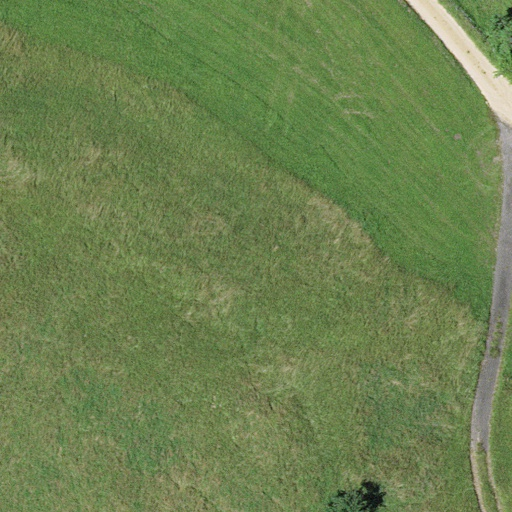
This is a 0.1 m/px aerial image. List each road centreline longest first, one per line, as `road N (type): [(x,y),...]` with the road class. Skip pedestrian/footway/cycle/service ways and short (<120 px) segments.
road 1 (track): [(494,511),(486,498),(486,413),(511,262)]
road 2 (track): [(511,122),(419,0)]
